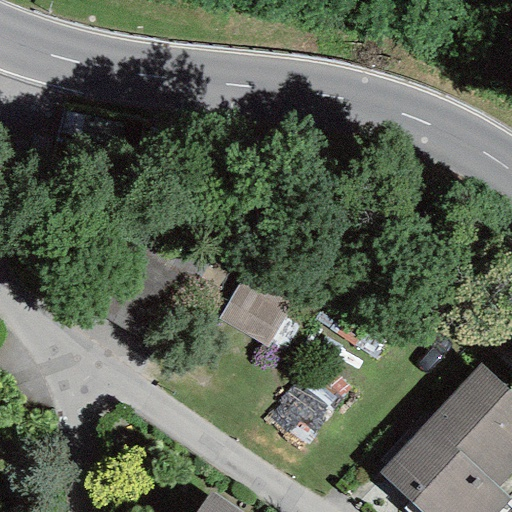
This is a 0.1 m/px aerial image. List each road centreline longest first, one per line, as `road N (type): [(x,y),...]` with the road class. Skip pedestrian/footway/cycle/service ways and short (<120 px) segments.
road 1 (tertiary): [(511,171),(481,146),(366,104),(64,60),(0,35)]
road 2 (residential): [(41,331),(307,511)]
road 3 (residential): [(41,331),(70,408),(83,511)]
